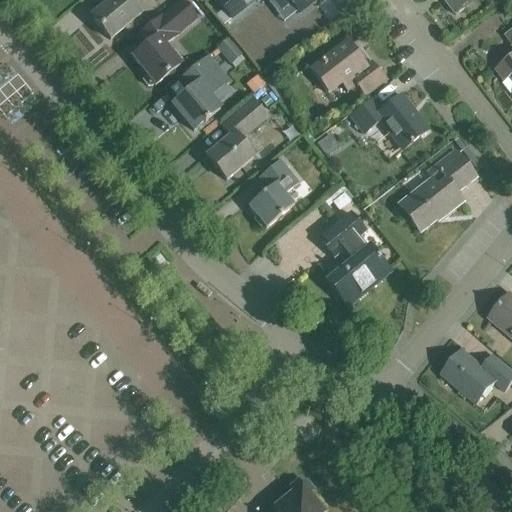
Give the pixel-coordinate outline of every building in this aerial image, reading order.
[(109,42),(140,16),(129,3),(132,0),(100,0),(106,6),(90,19),(109,42)] [(216,0),(231,20),(256,0),(216,0)] [(317,0),(286,0),(298,15),(317,0)] [(440,0),(454,18),(476,0),(440,0)] [(182,2),(136,41),(144,50),(131,60),(145,76),(142,78),(142,82),(147,88),(151,89),(153,87),(155,88),(179,68),(164,50),(198,22),(182,2)] [(306,49),(320,27),(311,22),(297,43),(306,49)] [(363,99),(384,83),(360,51),(366,47),(354,32),(332,50),(333,52),(307,72),(326,97),(340,87),(345,94),(354,87),(363,99)] [(511,59),(496,72),(511,93),(511,36),(506,40),(511,48),(511,59)] [(216,49),(230,67),(242,58),(227,40),(216,49)] [(193,134),(219,113),(209,100),(228,84),(208,60),(178,84),(186,94),(170,107),(193,134)] [(270,76),(263,81),(291,119),(295,116),(290,111),(292,110),(283,97),(285,95),(270,76)] [(12,79),(0,93),(0,113),(13,125),(35,100),(12,79)] [(265,107),(271,102),(265,94),(258,100),(265,107)] [(427,133),(400,98),(379,114),(371,103),(349,119),(362,137),(379,124),(401,153),(427,133)] [(225,183),(253,160),(239,143),(266,120),(251,102),(219,129),(228,139),(204,159),(225,183)] [(445,217),(462,204),(455,195),(475,180),(454,152),(425,174),(431,182),(398,208),(418,235),(443,215),(445,217)] [(264,231),(292,207),(284,197),(299,185),(279,162),(256,181),(266,193),(246,210),(264,231)] [(338,213),(349,204),(343,197),(332,206),(338,213)] [(367,251),(357,240),(364,234),(349,216),(318,242),(333,259),(338,255),(347,266),(325,285),(346,311),(389,275),(368,250),(367,251)] [(511,297),(510,296),(489,322),(511,341),(511,297)] [(483,371),(463,354),(442,379),(477,408),(495,386),(504,395),(511,385),(511,374),(493,359),(483,371)] [(320,511),(300,488),(291,487),(268,508),(270,511),(320,511)]
